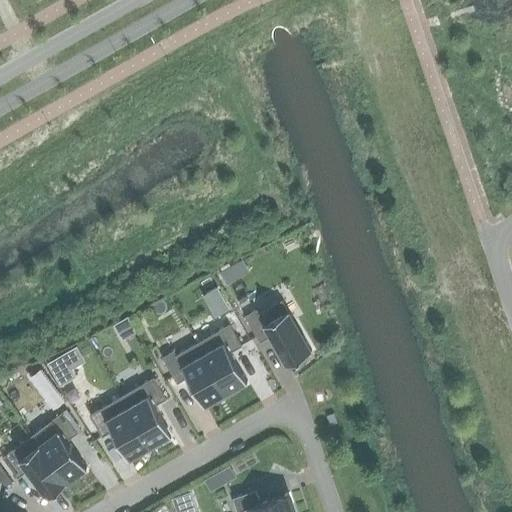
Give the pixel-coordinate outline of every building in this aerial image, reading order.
[(230,266),(220,272),(227,284),(237,278),(230,266)] [(215,311),(230,304),(219,284),(204,291),(215,311)] [(259,342),(270,336),(287,364),(311,350),(282,299),(258,313),(256,309),(244,316),(259,342)] [(196,342),(227,395),(238,388),(237,386),(247,381),(230,352),(241,346),(229,324),(218,330),(196,342)] [(215,402),(227,395),(196,342),(175,354),(173,350),(161,357),(177,383),(188,377),(204,405),(214,400),(215,402)] [(62,355),(47,363),(60,386),(75,377),(62,355)] [(53,409),(64,400),(39,369),(28,378),(53,409)] [(121,395),(150,446),(171,434),(155,405),(166,399),(153,377),(142,383),(121,395)] [(150,446),(121,395),(89,414),(102,436),(112,430),(128,459),(150,446)] [(67,481),(69,479),(71,481),(85,470),(84,469),(86,467),(67,440),(77,433),(61,412),(51,420),(31,434),(67,481)] [(67,481),(31,434),(12,449),(1,457),(17,478),(27,470),(47,496),(67,481)] [(0,465),(0,482),(5,486),(11,481),(0,465)] [(234,476),(228,466),(217,472),(223,483),(234,476)] [(188,488),(179,492),(183,504),(192,500),(188,488)] [(237,511),(239,511),(244,510),(245,511),(295,511),(289,494),(260,503),(255,490),(232,498),(236,511),(237,511)]
